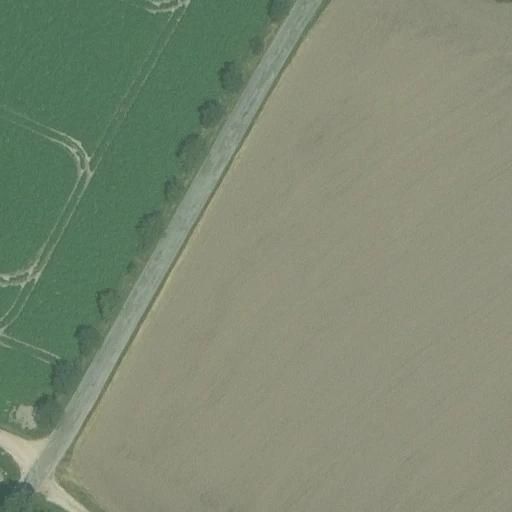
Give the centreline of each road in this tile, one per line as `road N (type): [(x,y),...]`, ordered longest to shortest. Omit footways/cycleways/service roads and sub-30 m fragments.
road 1 (residential): [(12,511),(46,469),(256,59),(299,0)]
road 2 (track): [(95,511),(0,438)]
